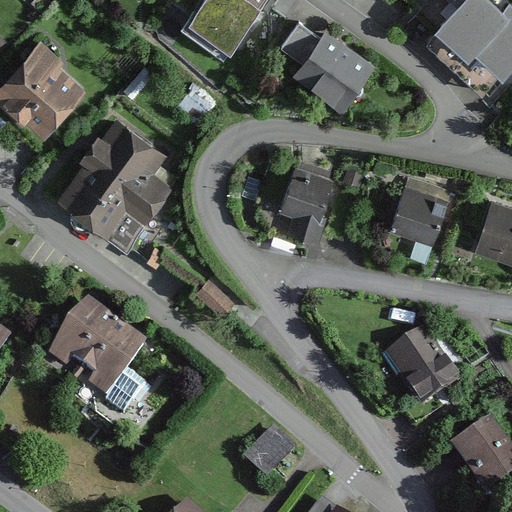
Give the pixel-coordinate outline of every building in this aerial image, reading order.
[(277,0),(213,0),(199,22),(243,51),(277,0)] [(475,44),(505,11),(492,0),(462,0),(439,25),(468,52),(475,44)] [(511,3),(511,4),(505,11),(475,44),(502,69),(511,58),(511,3)] [(332,43),(306,25),(291,48),(315,65),(306,77),(355,111),(386,66),(338,34),(332,43)] [(429,43),(465,75),(473,65),(438,34),(429,43)] [(93,93),(43,49),(2,94),(52,139),(93,93)] [(166,156),(120,122),(67,195),(120,233),(138,208),(156,222),(178,192),(153,174),(166,156)] [(330,180),(297,169),(283,208),(297,213),(292,226),(317,235),(323,215),(318,213),(330,180)] [(460,210),(413,192),(399,232),(445,249),(460,210)] [(511,210),(500,207),(487,248),(511,256),(511,210)] [(242,306),(215,284),(203,299),(230,321),(242,306)] [(81,371),(115,324),(88,305),(55,352),(81,371)] [(108,390),(142,343),(115,324),(81,371),(108,390)] [(433,330),(397,357),(437,411),(473,384),(433,330)] [(511,444),(497,424),(462,450),(496,497),(511,485),(511,444)] [(302,455),(276,433),(250,465),(276,486),(302,455)]
